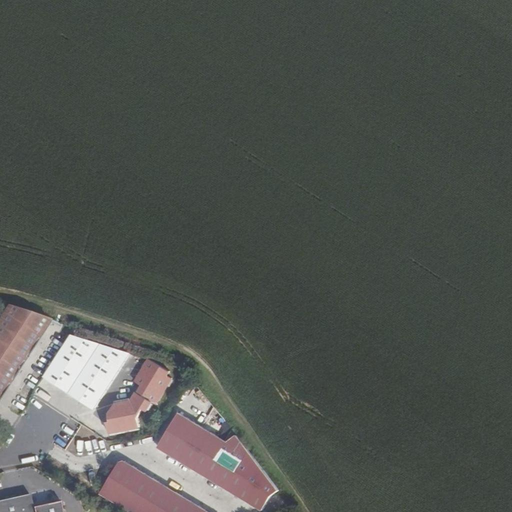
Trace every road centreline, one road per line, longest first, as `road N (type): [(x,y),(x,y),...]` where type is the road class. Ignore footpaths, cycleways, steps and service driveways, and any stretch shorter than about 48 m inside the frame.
road 1 (track): [(0,297),(192,356),(305,511)]
road 2 (unknown): [(27,441),(83,453),(144,449),(230,500)]
